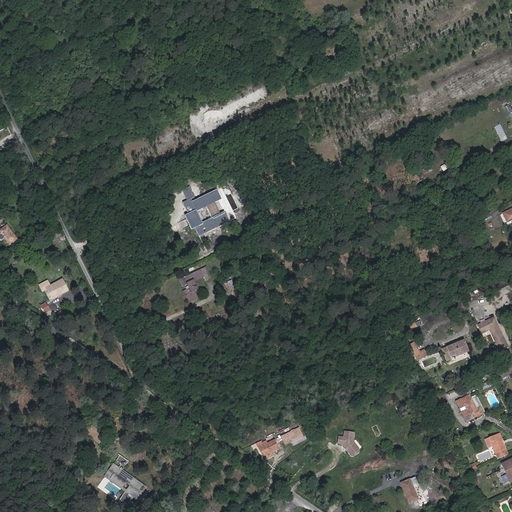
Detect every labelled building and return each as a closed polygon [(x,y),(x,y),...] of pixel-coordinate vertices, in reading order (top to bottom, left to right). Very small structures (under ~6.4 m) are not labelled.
[(424,166),(427,173),(435,169),(432,165),(430,166),(429,164),(424,166)] [(195,227),(199,235),(227,221),(222,213),(202,222),(196,211),(217,201),(212,193),(185,207),(188,214),(185,215),(192,229),(195,227)] [(425,201),(423,197),(409,204),(411,207),(425,201)] [(511,220),(511,208),(503,213),(507,223),(511,220)] [(0,238),(3,236),(10,246),(18,240),(7,224),(0,229),(0,238)] [(206,267),(200,271),(203,276),(205,280),(211,277),(206,267)] [(203,276),(200,271),(186,277),(180,279),(184,286),(186,285),(188,289),(184,291),(185,293),(189,291),(191,293),(188,295),(191,301),(198,298),(194,291),(197,289),(196,287),(193,289),(192,286),(195,284),(193,281),(203,276)] [(63,281),(47,289),(51,298),(67,289),(63,281)] [(224,287),(225,289),(236,285),(234,281),(227,284),(227,285),(224,287)] [(44,314),(50,310),(45,303),(39,307),(44,314)] [(495,318),(479,325),(481,331),(489,327),(490,330),(500,351),(509,347),(495,318)] [(405,333),(415,328),(413,325),(412,323),(402,328),(405,333)] [(450,353),(453,358),(457,356),(458,357),(470,352),(465,339),(443,348),(446,355),(450,353)] [(421,353),(417,355),(419,359),(423,357),(422,355),(428,353),(427,350),(421,353)] [(511,364),(498,371),(502,379),(511,374),(511,364)] [(468,396),(457,402),(460,409),(464,407),(466,410),(462,412),(467,422),(483,413),(479,407),(477,408),(471,398),(470,399),(468,396)] [(475,396),(471,398),(477,408),(479,407),(483,413),(484,412),(475,396)] [(440,410),(445,408),(441,400),(436,403),(440,410)] [(86,434),(89,436),(96,427),(93,425),(86,434)] [(99,444),(106,435),(96,427),(89,436),(99,444)] [(290,442),(289,440),(301,433),(298,428),(290,432),(291,433),(287,436),(285,432),(280,434),(286,444),(290,442)] [(355,432),(345,431),(344,437),(339,436),(338,443),(343,444),(344,446),(346,446),(348,448),(347,450),(351,455),(353,456),(359,452),(359,449),(353,441),(355,432)] [(499,460),(508,455),(500,435),(491,438),(494,448),(499,460)] [(259,447),(264,459),(272,455),(271,452),(279,448),(275,440),(264,445),(262,442),(258,444),(259,447)] [(132,481),(121,473),(128,462),(120,456),(117,462),(122,465),(120,468),(114,465),(107,475),(112,478),(111,479),(123,488),(126,483),(130,486),(120,500),(127,505),(131,499),(128,497),(130,494),(136,499),(142,492),(139,490),(142,486),(133,480),(132,481)] [(511,461),(503,466),(511,482),(511,481),(511,461)] [(420,504),(427,500),(418,482),(417,483),(415,477),(411,479),(410,478),(401,482),(410,503),(418,499),(420,504)] [(446,504),(449,511),(455,511),(451,502),(446,504)]
